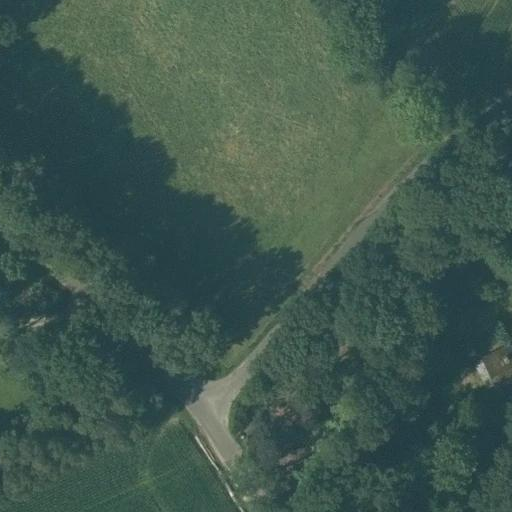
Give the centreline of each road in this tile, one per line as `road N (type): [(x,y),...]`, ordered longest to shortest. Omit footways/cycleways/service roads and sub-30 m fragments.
road 1 (unclassified): [(206,411),(397,195),(511,89)]
road 2 (unclassified): [(0,216),(206,411)]
